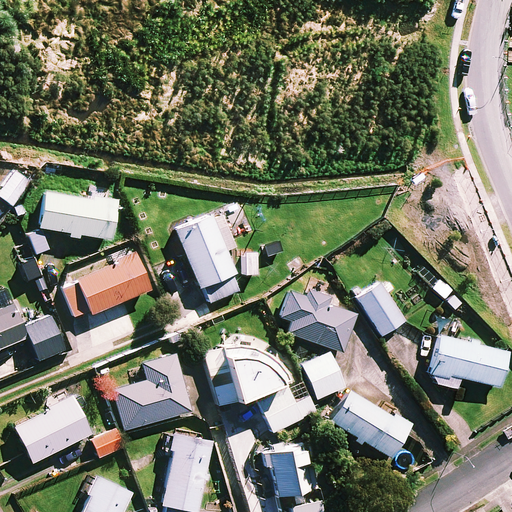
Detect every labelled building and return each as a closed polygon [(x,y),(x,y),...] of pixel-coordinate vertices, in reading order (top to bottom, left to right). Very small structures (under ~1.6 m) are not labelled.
[(26,185),(11,175),(0,190),(0,202),(9,209),(26,185)] [(66,238),(65,241),(75,242),(75,239),(107,243),(112,204),(40,195),(36,234),(66,238)] [(429,220),(422,209),(397,225),(405,236),(429,220)] [(216,214),(171,234),(197,292),(202,290),(209,305),(238,292),(221,254),(231,250),(216,214)] [(59,289),(71,319),(85,313),(87,318),(146,293),(130,254),(111,262),(113,266),(59,289)] [(255,254),(241,255),(241,281),(255,281),(255,254)] [(383,296),(389,292),(385,286),(379,289),(376,285),(353,301),(378,339),(402,324),(383,296)] [(325,300),(305,293),(302,300),(286,295),(277,320),(290,325),(286,337),(339,355),(352,318),(323,308),(325,300)] [(23,328),(13,304),(0,309),(0,350),(25,340),(35,364),(61,353),(47,318),(23,328)] [(202,358),(216,407),(232,402),(233,407),(253,402),(272,436),(313,413),(304,398),(293,405),(286,392),(288,392),(272,338),(253,343),(202,358)] [(503,355),(434,340),(423,385),(453,392),(456,381),(496,390),(503,355)] [(339,391),(325,357),(298,368),(313,402),(339,391)] [(188,415),(172,358),(136,368),(141,385),(109,394),(120,434),(188,415)] [(406,429),(343,394),(325,426),(388,461),(406,429)] [(86,438),(68,402),(11,431),(28,466),(86,438)] [(120,450),(113,432),(90,442),(98,459),(120,450)] [(207,444),(172,437),(157,511),(164,511),(163,511),(193,511),(199,484),(204,485),(205,477),(201,476),(207,444)] [(294,448),(259,455),(262,467),(267,466),(273,497),(302,492),(294,448)] [(119,511),(127,496),(93,481),(79,511),(119,511)]
